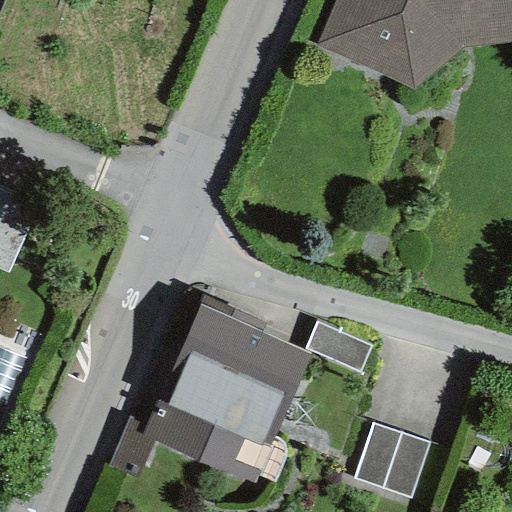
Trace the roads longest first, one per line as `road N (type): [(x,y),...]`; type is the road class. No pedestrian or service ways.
road 1 (residential): [(166,234),(511,332)]
road 2 (residential): [(166,234),(48,511)]
road 3 (residential): [(262,0),(166,234)]
